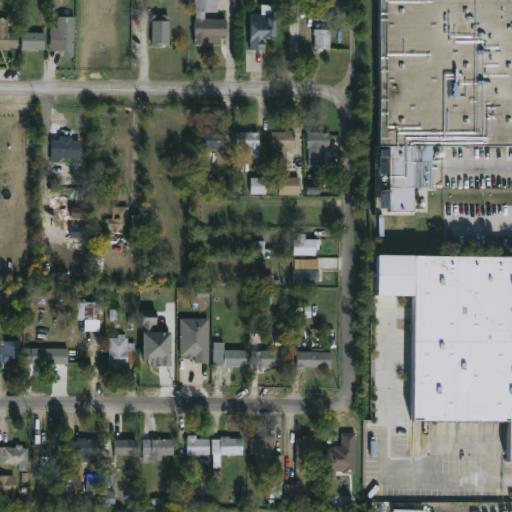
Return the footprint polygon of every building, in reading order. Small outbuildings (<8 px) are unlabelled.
[(220,0),(220,9),(220,12),(207,12),(207,18),(228,18),(228,35),(223,35),(223,42),(209,42),(209,45),(196,45),(197,11),(196,11),(196,0),(220,0)] [(511,147),(435,147),(385,147),(385,0),(511,0),(511,147)] [(250,50),(263,49),(263,37),(275,37),(275,4),(261,5),(261,14),(249,14),(250,50)] [(164,13),(164,14),(171,14),(171,45),(153,45),(153,14),(164,13)] [(9,31),(18,32),(18,48),(0,48),(0,18),(10,19),(9,31)] [(326,23),(326,29),(333,29),(332,48),(325,48),(325,51),(319,52),(319,50),(316,50),(317,29),(318,29),(318,23),(326,23)] [(75,52),(65,52),(65,48),(59,48),(59,25),(76,26),(75,52)] [(27,30),(27,32),(46,32),(46,48),(39,48),(39,50),(23,50),(23,30),(27,30)] [(261,130),(260,155),(259,155),(259,159),(253,158),(254,155),(249,155),(249,148),(236,148),(237,132),(251,132),(251,129),(261,130)] [(226,139),(226,153),(220,153),(220,147),(203,147),(204,132),(217,132),(217,130),(226,130),(226,139)] [(288,172),(272,172),(274,131),(296,130),(296,149),(294,149),(294,150),(288,151),(288,172)] [(332,130),(333,165),(310,165),(308,131),(332,130)] [(74,136),(74,139),(82,140),(82,160),(62,160),(62,162),(52,162),(52,139),(61,139),(61,136),(74,136)] [(301,194),(280,193),(280,176),(301,177),(301,194)] [(251,194),(266,193),(265,177),(250,177),(251,194)] [(129,206),(129,211),(131,211),(131,227),(129,227),(129,229),(107,229),(107,218),(113,218),(113,206),(129,206)] [(306,239),(321,239),(321,249),(318,249),(318,255),(295,255),(295,238),(299,238),(299,234),(306,234),(306,239)] [(511,462),(509,462),(510,422),(412,421),(414,296),(376,296),(377,254),(511,256),(511,462)] [(317,285),(294,285),(294,269),(321,269),(321,279),(317,279),(317,285)] [(28,303),(27,286),(49,286),(49,303),(28,303)] [(101,301),(101,330),(85,330),(86,318),(78,318),(78,300),(101,301)] [(170,331),(156,332),(156,309),(142,309),(142,364),(170,363),(170,331)] [(264,317),(250,316),(250,333),(264,333),(264,317)] [(180,357),(195,357),(195,362),(208,362),(208,318),(179,318),(180,357)] [(126,333),(126,336),(130,336),(130,341),(137,341),(136,363),(134,363),(134,367),(117,366),(117,363),(109,363),(110,336),(119,336),(119,333),(126,333)] [(220,334),(220,340),(226,340),(226,348),(248,348),(248,365),(226,365),(226,364),(214,364),(214,341),(213,341),(213,334),(220,334)] [(0,338),(7,338),(21,340),(21,365),(0,365),(0,338)] [(45,363),(45,366),(39,366),(39,363),(25,363),(25,346),(50,347),(50,363),(45,363)] [(283,349),(283,366),(262,366),(262,362),(253,361),(253,349),(283,349)] [(302,365),(299,365),(299,349),(333,350),(333,366),(302,365)] [(221,425),(221,435),(244,436),(244,453),(221,453),(221,467),(214,467),(214,452),(213,452),(214,425),(221,425)] [(357,431),(357,472),(345,472),(345,470),(338,470),(338,473),(325,473),(325,452),(327,452),(327,445),(342,444),(343,431),(357,431)] [(198,434),(197,436),(210,436),(209,462),(182,461),(182,456),(179,455),(179,433),(198,434)] [(314,434),(314,437),(321,437),(321,467),(298,467),(299,436),(304,436),(304,434),(314,434)] [(275,435),(275,454),(276,454),(276,441),(283,441),(282,454),(285,454),(285,482),(283,482),(283,496),(271,496),(270,464),(256,464),(256,453),(252,453),(252,437),(265,437),(265,435),(275,435)] [(88,436),(88,438),(101,439),(101,454),(79,456),(79,436),(88,436)] [(161,436),(161,437),(175,437),(175,453),(164,453),(164,459),(153,459),(153,461),(143,461),(143,437),(161,436)] [(137,454),(116,453),(116,438),(138,438),(137,454)] [(23,444),(23,446),(29,446),(29,470),(19,469),(20,462),(0,462),(0,445),(17,445),(17,444),(23,444)] [(59,445),(59,447),(66,447),(66,470),(40,470),(41,462),(34,462),(34,447),(53,447),(53,444),(59,445)] [(16,494),(0,494),(0,474),(16,474),(16,494)] [(99,474),(86,474),(86,491),(99,491),(99,474)] [(286,496),(301,496),(301,484),(286,484),(286,496)]
